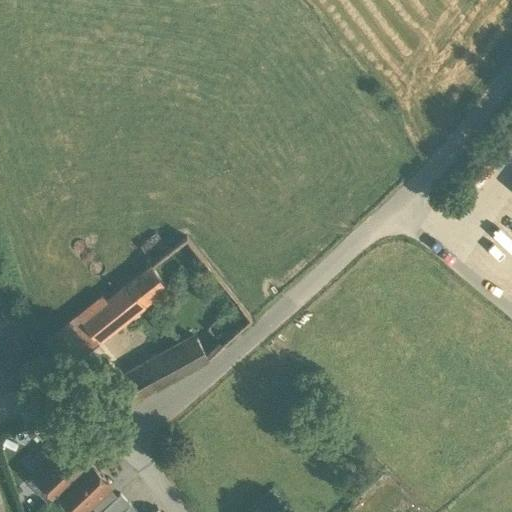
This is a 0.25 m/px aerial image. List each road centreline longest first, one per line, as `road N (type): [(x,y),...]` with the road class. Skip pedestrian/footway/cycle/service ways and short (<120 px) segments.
road 1 (residential): [(117,428),(191,391),(391,212)]
road 2 (unclassified): [(391,212),(447,158),(511,68)]
road 3 (track): [(391,212),(511,309)]
road 4 (residential): [(0,411),(47,403),(117,428)]
